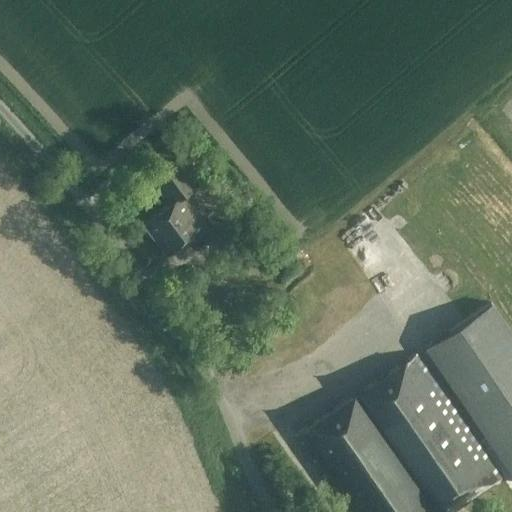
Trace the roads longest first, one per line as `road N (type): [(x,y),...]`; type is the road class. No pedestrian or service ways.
road 1 (unclassified): [(267,511),(196,356),(90,210),(0,107)]
road 2 (track): [(360,232),(416,168),(511,89)]
